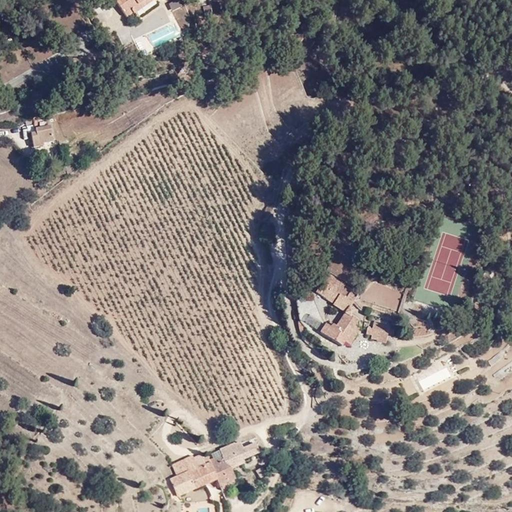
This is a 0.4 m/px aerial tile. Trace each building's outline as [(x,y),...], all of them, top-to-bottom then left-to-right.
[(140,18),(142,20),(170,0),(169,0),(127,0),(130,4),(125,8),(134,22),(140,18)] [(177,0),(168,4),(172,13),(182,9),(177,0)] [(76,62),(78,78),(88,77),(87,60),(76,62)] [(78,78),(76,62),(66,63),(68,79),(78,78)] [(37,150),(36,146),(45,145),(42,120),(27,123),(29,137),(24,138),(26,152),(37,150)] [(504,240),(494,239),(492,248),(503,249),(504,240)] [(311,296),(344,315),(347,310),(349,305),(352,301),(343,296),(347,289),(322,275),(315,285),(317,286),(311,296)] [(312,324),(308,304),(294,305),(297,325),(312,324)] [(351,312),(347,310),(344,315),(337,327),(335,331),(332,330),(325,339),(341,348),(344,342),(354,326),(357,322),(349,317),(351,312)] [(319,335),(325,339),(332,330),(335,331),(337,327),(328,322),(326,327),(324,326),(319,335)] [(378,337),(378,343),(387,344),(388,333),(386,333),(387,327),(371,324),(370,330),(367,330),(366,336),(372,337),(378,337)] [(354,326),(344,342),(350,346),(360,330),(354,326)] [(443,360),(414,376),(422,392),(452,376),(443,360)] [(239,452),(237,447),(222,452),(223,456),(220,457),(224,467),(231,468),(241,464),(240,460),(258,452),(255,446),(239,452)] [(187,474),(209,466),(208,464),(202,457),(201,456),(193,460),(191,457),(182,461),(184,464),(171,469),(176,478),(187,474)] [(218,485),(233,479),(231,468),(224,467),(222,461),(212,465),(209,466),(215,480),(218,485)] [(215,480),(209,466),(187,474),(194,489),(215,480)] [(176,478),(180,486),(183,492),(184,493),(194,489),(187,474),(176,478)] [(233,479),(218,485),(220,490),(235,484),(233,479)] [(174,496),(183,492),(180,486),(171,489),(174,496)]
